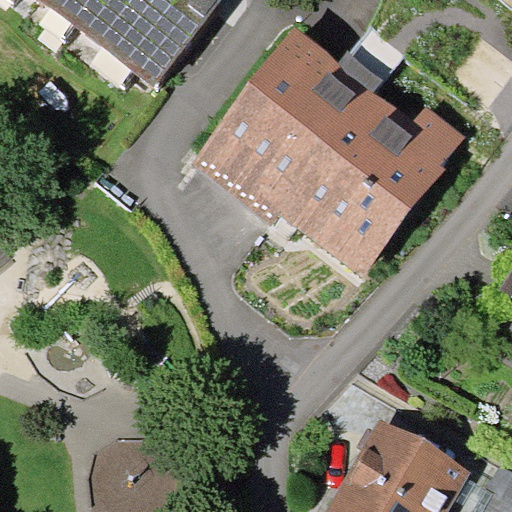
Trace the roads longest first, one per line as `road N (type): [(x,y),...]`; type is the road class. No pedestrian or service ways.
road 1 (residential): [(252,383),(128,171),(262,0)]
road 2 (residential): [(252,383),(299,382),(336,370),(511,163)]
road 3 (residential): [(258,511),(252,383)]
